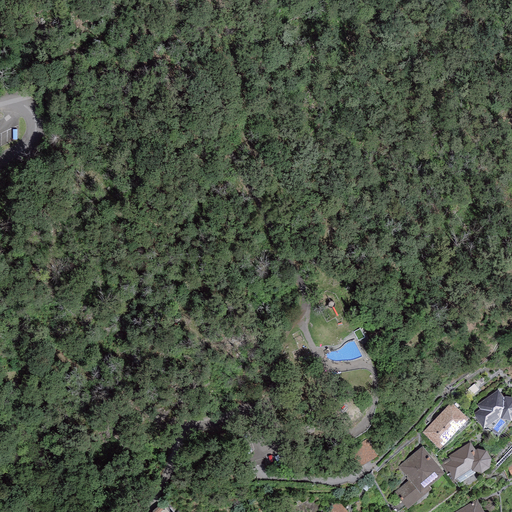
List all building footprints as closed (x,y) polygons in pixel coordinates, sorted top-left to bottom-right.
[(480,409),(473,414),(484,429),(500,417),(501,418),(511,419),(511,418),(511,397),(503,396),(498,389),(477,405),(480,409)] [(451,402),(422,432),(439,448),(468,417),(451,402)] [(367,439),(349,449),(359,466),(377,455),(367,439)] [(451,460),(444,465),(453,479),(471,468),(472,470),(481,471),(489,466),(491,457),(485,449),(477,448),(475,449),(470,441),(448,456),(451,460)] [(423,445),(398,465),(410,479),(394,491),(408,507),(431,488),(428,485),(444,472),(423,445)] [(454,511),(486,511),(484,511),(476,499),(454,511)]
